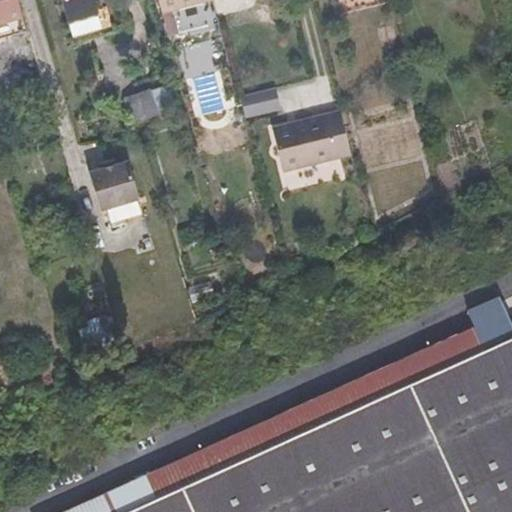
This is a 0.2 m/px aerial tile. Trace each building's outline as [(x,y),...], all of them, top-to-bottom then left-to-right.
[(0,0),(0,23),(23,17),(17,0),(0,0)] [(108,9),(97,12),(93,0),(61,0),(74,43),(115,31),(108,9)] [(158,0),(161,12),(207,0),(158,0)] [(290,15),(285,0),(266,0),(271,20),(290,15)] [(331,0),(332,1),(337,0),(343,0),(346,11),(384,2),(383,0),(331,0)] [(174,82),(150,92),(153,101),(156,109),(179,100),(174,82)] [(240,96),(246,118),(280,109),(275,87),(240,96)] [(149,89),(125,99),(134,123),(158,113),(156,109),(153,101),(149,89)] [(283,171),(350,154),(340,112),(272,128),(283,171)] [(113,204),(128,199),(126,195),(112,200),(113,204)] [(139,196),(128,199),(113,204),(100,208),(111,244),(150,233),(139,196)] [(511,511),(511,332),(497,299),(467,312),(474,327),(485,351),(128,511),(511,511)] [(93,335),(111,327),(106,315),(99,317),(98,316),(87,321),(93,335)] [(128,511),(485,351),(474,327),(65,511),(128,511)]
